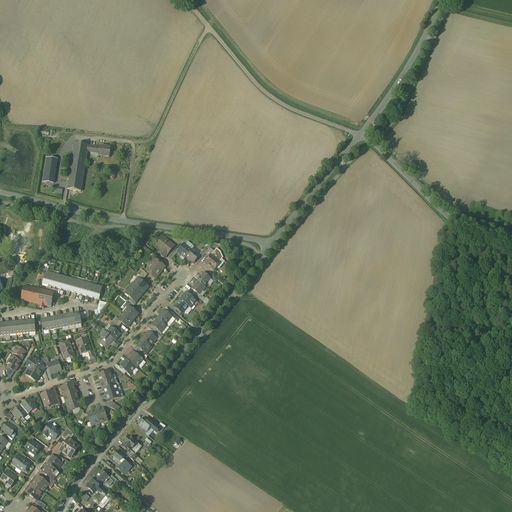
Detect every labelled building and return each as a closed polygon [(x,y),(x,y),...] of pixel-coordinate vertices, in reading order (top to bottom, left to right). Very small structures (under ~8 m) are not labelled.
[(88,146),(75,144),(72,159),(86,161),(87,152),(88,146)] [(106,148),(100,147),(99,154),(98,156),(99,156),(109,158),(111,149),(106,148)] [(57,160),(47,158),(43,182),(53,184),(57,160)] [(86,161),(72,159),(68,190),(81,192),(86,161)] [(174,247),(164,238),(159,244),(163,248),(158,253),(165,258),(174,247)] [(186,245),(184,244),(182,246),(177,252),(185,259),(186,258),(192,250),(186,245)] [(206,247),(199,255),(200,256),(203,258),(205,254),(209,250),(206,247)] [(199,255),(193,249),(192,250),(186,258),(193,264),(200,256),(199,255)] [(209,250),(205,254),(209,257),(212,255),(214,252),(210,249),(209,250)] [(212,255),(209,257),(210,259),(206,264),(214,271),(217,268),(218,264),(220,262),(212,255)] [(165,267),(155,260),(152,264),(153,265),(147,272),(155,279),(165,267)] [(148,275),(141,269),(137,274),(138,275),(144,280),(148,275)] [(52,275),(45,273),(42,284),(49,286),(52,275)] [(210,279),(204,273),(197,281),(198,281),(205,287),(211,280),(211,279),(210,279)] [(58,277),(52,275),(49,286),(55,288),(58,277)] [(64,279),(58,277),(55,288),(61,290),(64,279)] [(71,280),(64,279),(61,290),(68,291),(71,280)] [(137,279),(131,287),(142,295),(145,292),(148,288),(142,282),(138,279),(137,279)] [(77,282),(71,280),(68,291),(74,293),(77,282)] [(198,281),(192,289),(199,295),(200,295),(206,288),(205,287),(198,281)] [(83,284),(77,282),(74,293),(80,295),(83,284)] [(89,285),(83,284),(80,295),(86,297),(89,285)] [(96,287),(89,285),(86,297),(93,298),(96,287)] [(45,292),(24,287),(21,301),(41,305),(40,308),(43,309),(44,306),(51,307),(54,294),(45,292)] [(102,289),(96,287),(93,298),(99,300),(102,289)] [(142,295),(131,287),(127,292),(131,294),(128,297),(131,299),(135,303),(136,303),(139,298),(142,295)] [(197,298),(189,291),(187,293),(197,301),(198,299),(197,298)] [(187,293),(180,301),(189,307),(191,309),(197,301),(187,293)] [(134,306),(129,301),(126,305),(129,308),(130,308),(134,311),(136,308),(134,306)] [(189,307),(180,301),(175,307),(174,308),(181,313),(183,314),(189,307)] [(181,313),(174,308),(175,307),(173,306),(171,309),(179,316),(181,313)] [(130,308),(129,308),(123,314),(133,322),(138,315),(134,311),(130,308)] [(172,316),(164,310),(160,316),(161,317),(159,319),(166,325),(172,317),(173,317),(172,316)] [(79,314),(73,315),(75,326),(81,325),(79,314)] [(133,322),(123,314),(119,320),(118,320),(122,323),(128,328),(133,322)] [(73,315),(66,316),(68,327),(75,326),(73,315)] [(66,316),(60,317),(62,329),(68,327),(66,316)] [(60,317),(54,318),(56,330),(62,329),(60,317)] [(54,318),(47,320),(49,331),(56,330),(54,318)] [(119,320),(116,318),(112,322),(119,327),(122,323),(118,320),(119,320)] [(159,319),(158,319),(152,326),(158,330),(161,333),(167,326),(166,325),(159,319)] [(47,320),(41,321),(43,332),(49,331),(47,320)] [(119,327),(112,322),(109,326),(111,327),(116,331),(119,327)] [(116,331),(111,327),(106,333),(114,340),(116,341),(121,335),(116,331)] [(103,331),(99,337),(101,338),(97,343),(103,347),(106,344),(109,347),(114,340),(106,333),(103,331)] [(148,333),(145,337),(145,336),(142,339),(143,340),(151,347),(151,346),(150,346),(152,343),(154,343),(157,340),(152,335),(148,333)] [(86,339),(77,342),(81,354),(90,351),(86,339)] [(151,347),(143,340),(141,343),(137,347),(141,350),(146,355),(146,354),(149,351),(149,349),(151,347)] [(70,343),(60,347),(64,360),(71,358),(69,354),(73,353),(70,343)] [(22,347),(21,350),(18,348),(16,350),(15,350),(13,353),(13,354),(23,360),(22,359),(23,357),(23,356),(25,353),(26,354),(28,351),(22,347)] [(137,356),(133,353),(127,360),(126,360),(137,369),(143,361),(142,361),(143,360),(142,359),(142,360),(137,356)] [(23,360),(13,354),(12,356),(12,357),(11,360),(9,360),(7,363),(11,365),(8,368),(14,372),(17,369),(18,367),(18,365),(20,363),(21,363),(23,360)] [(35,360),(32,358),(27,366),(30,367),(27,373),(30,375),(29,377),(36,382),(41,374),(40,373),(42,371),(39,363),(40,362),(36,359),(35,360)] [(137,369),(126,360),(119,368),(130,376),(133,374),(132,373),(136,368),(136,369),(137,369)] [(58,362),(52,363),(49,364),(47,364),(48,368),(51,375),(58,372),(57,371),(61,369),(58,362)] [(103,373),(98,375),(98,376),(100,383),(113,379),(111,376),(110,371),(103,373)] [(100,383),(99,384),(99,386),(101,385),(102,390),(115,385),(113,379),(100,383)] [(67,386),(61,388),(63,396),(76,392),(73,384),(67,386)] [(102,390),(102,392),(104,391),(106,396),(118,392),(116,385),(115,385),(102,390)] [(54,391),(41,395),(45,405),(48,404),(51,406),(59,403),(54,391)] [(76,392),(63,396),(66,405),(79,401),(77,395),(78,394),(77,391),(76,392)] [(106,396),(104,396),(105,398),(106,398),(108,402),(120,398),(118,392),(106,396)] [(30,399),(21,406),(28,415),(37,408),(30,399)] [(79,401),(66,405),(69,412),(81,408),(79,401)] [(21,406),(12,413),(18,420),(19,420),(21,418),(23,419),(24,418),(28,415),(21,406)] [(104,408),(100,409),(95,411),(99,423),(99,424),(104,423),(103,421),(107,419),(104,408)] [(92,413),(87,414),(90,423),(91,423),(92,426),(99,423),(95,411),(91,412),(92,413)] [(28,423),(24,418),(23,419),(21,418),(19,420),(20,421),(19,421),(24,427),(28,423)] [(146,418),(139,426),(147,432),(148,432),(150,428),(153,425),(153,424),(146,418)] [(20,428),(11,421),(9,424),(16,429),(18,430),(20,428)] [(164,430),(155,422),(153,424),(153,425),(150,428),(158,435),(160,432),(161,433),(164,430)] [(8,423),(2,430),(9,436),(11,433),(13,433),(16,429),(9,424),(8,423)] [(50,425),(42,434),(46,437),(47,438),(48,436),(51,438),(55,441),(55,440),(60,433),(50,425)] [(63,435),(61,437),(67,441),(69,439),(71,440),(74,435),(68,429),(63,435)] [(8,443),(1,437),(0,438),(0,450),(2,452),(8,443)] [(136,443),(130,438),(125,444),(124,443),(124,444),(126,445),(125,447),(130,451),(137,443),(136,443)] [(67,441),(60,451),(67,456),(68,455),(71,458),(74,457),(74,454),(76,451),(79,446),(71,440),(69,439),(67,441)] [(33,442),(31,440),(31,441),(25,449),(35,456),(41,448),(33,442)] [(137,443),(130,451),(134,454),(134,455),(136,453),(136,452),(140,447),(137,443),(136,443),(137,443)] [(125,447),(123,446),(122,447),(128,452),(126,455),(128,457),(130,459),(134,454),(130,451),(125,447)] [(126,455),(118,447),(116,450),(118,452),(125,457),(125,458),(127,459),(128,457),(126,455)] [(26,457),(18,451),(15,455),(17,457),(18,456),(24,460),(26,457)] [(118,452),(113,458),(115,459),(113,461),(118,465),(119,465),(123,460),(125,458),(125,457),(118,452)] [(134,455),(134,454),(130,459),(134,462),(135,461),(138,463),(141,460),(138,458),(134,455)] [(24,460),(18,456),(17,457),(12,465),(23,473),(30,464),(28,463),(24,460)] [(65,461),(59,456),(56,460),(61,463),(61,464),(62,465),(65,461)] [(56,460),(53,457),(48,464),(56,470),(61,464),(61,463),(56,460)] [(132,467),(123,460),(119,465),(120,466),(117,469),(121,473),(122,472),(125,475),(132,467)] [(56,470),(48,464),(42,472),(47,476),(52,480),(58,472),(56,470)] [(5,475),(1,481),(6,484),(5,485),(6,486),(6,485),(10,488),(17,479),(9,473),(8,472),(5,475)] [(109,477),(101,472),(95,479),(102,484),(102,485),(105,481),(106,482),(105,483),(109,486),(113,482),(110,479),(109,477)] [(52,480),(47,476),(45,479),(54,485),(56,482),(52,480)] [(44,481),(38,477),(32,485),(43,493),(48,486),(48,485),(44,481)] [(45,479),(44,481),(48,485),(48,486),(51,489),(54,485),(45,479)] [(95,479),(90,485),(97,491),(100,487),(102,484),(95,479)] [(105,497),(97,491),(90,485),(90,484),(87,488),(96,495),(94,498),(100,503),(105,497)] [(43,493),(32,485),(26,493),(37,501),(43,493)] [(110,495),(100,487),(97,491),(105,497),(107,499),(110,495)] [(81,498),(86,502),(90,497),(85,493),(81,498)]
